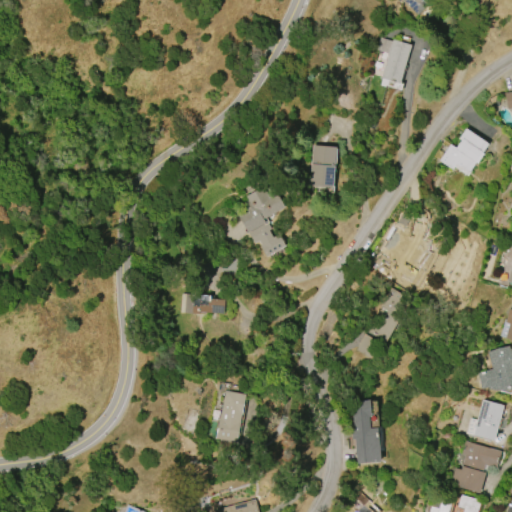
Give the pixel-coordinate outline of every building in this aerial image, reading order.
[(432,0),(417,15),(402,0),(432,0)] [(411,45),(399,83),(381,77),(388,53),(376,49),(379,37),(392,41),(393,39),(401,42),(403,37),(408,38),(408,37),(410,38),(408,44),(411,45)] [(465,128),(487,143),(481,153),(482,154),(476,163),(474,161),(465,175),(453,167),(451,169),(433,157),(438,149),(443,153),(449,144),(455,148),(460,140),(458,139),(465,128)] [(309,185),(312,145),(335,147),(332,187),(309,185)] [(285,246),(265,257),(257,242),(254,243),(237,215),(245,210),(242,204),(248,200),(246,196),(263,186),(267,194),(271,192),(273,197),(277,195),(284,207),(263,219),(265,223),(267,222),(271,228),(268,230),(272,237),(278,234),(285,246)] [(375,361),(407,299),(388,290),(366,334),(364,333),(355,350),(375,361)] [(224,296),(181,294),(180,313),(223,315),(224,296)] [(511,339),(499,336),(504,319),(505,319),(509,309),(511,309),(511,339)] [(511,391),(509,394),(498,391),(497,390),(495,390),(488,389),(487,387),(480,389),(476,373),(492,369),(487,352),(508,346),(508,349),(510,348),(511,354),(511,391)] [(245,394),(236,442),(215,438),(224,390),(245,394)] [(472,434),(482,399),(503,405),(493,440),(472,434)] [(378,427),(370,428),(369,400),(351,401),(355,463),(380,462),(378,427)] [(485,473),(479,493),(450,484),(454,468),(460,470),(464,455),(461,454),(464,441),(501,452),(496,469),(484,465),(482,472),(485,473)] [(372,511),(357,511),(349,503),(360,491),(371,502),(367,506),(372,511)] [(428,511),(432,499),(439,501),(440,498),(450,500),(446,511),(461,511),(463,508),(457,506),(460,494),(479,500),(476,511),(428,511)] [(256,511),(254,501),(245,503),(246,511),(256,511)]
